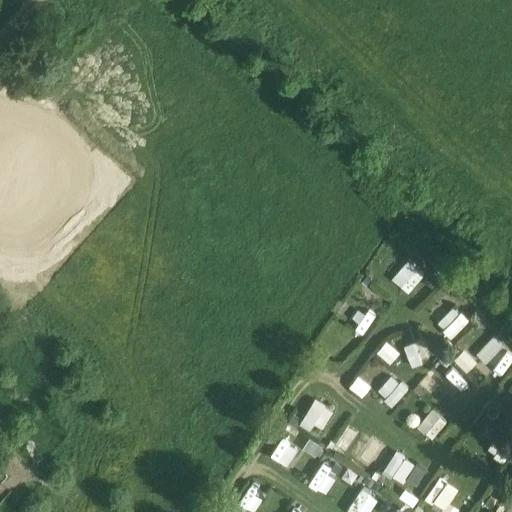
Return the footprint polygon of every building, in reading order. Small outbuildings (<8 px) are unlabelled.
[(409,292),(425,274),(407,259),(391,277),(409,292)] [(457,305),(437,317),(448,335),(468,323),(457,305)] [(494,333),(476,352),(485,360),(503,342),(494,333)] [(376,351),(390,362),(400,350),(386,339),(376,351)] [(418,339),(400,361),(418,376),(436,354),(418,339)] [(492,366),(511,354),(506,346),(487,357),(492,366)] [(468,370),(476,358),(462,348),(453,359),(468,370)] [(461,388),(467,382),(452,365),(445,371),(461,388)] [(376,389),(392,404),(408,388),(392,373),(376,389)] [(363,395),(370,382),(356,374),(348,387),(363,395)] [(301,416),(318,431),(335,412),(317,397),(301,416)] [(432,407),(416,425),(431,439),(447,421),(432,407)] [(373,434),(356,455),(373,470),(391,449),(373,434)] [(318,456),(324,444),(308,437),(303,448),(318,456)] [(280,438),(269,455),(286,466),(298,449),(280,438)] [(503,459),(510,448),(495,439),(488,449),(503,459)] [(383,470),(414,488),(426,468),(395,450),(383,470)] [(323,461),(308,480),(324,493),(339,474),(323,461)] [(450,501),(458,486),(439,475),(423,500),(442,511),(455,511),(459,506),(450,501)] [(347,507),(352,511),(368,511),(379,497),(363,485),(347,507)] [(505,511),(511,511),(511,492),(500,508),(505,511)]
